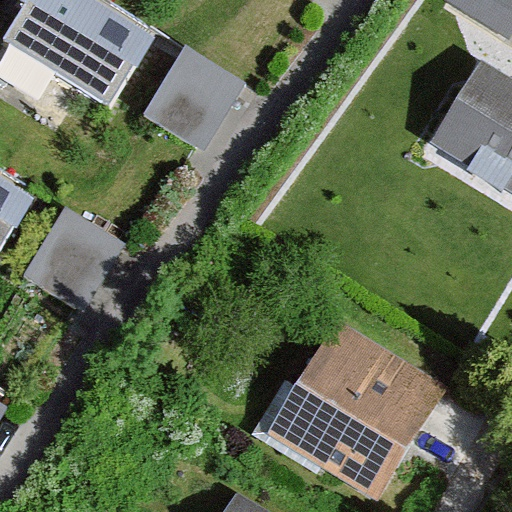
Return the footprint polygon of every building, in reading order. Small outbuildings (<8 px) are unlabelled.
[(134,77),(153,46),(76,0),(12,0),(11,3),(24,10),(3,46),(108,110),(130,74),(134,77)] [(511,42),(511,0),(443,0),(441,5),(509,47),(511,42)] [(245,85),(185,51),(146,120),(206,154),(245,85)] [(511,87),(477,68),(424,157),(511,208),(511,87)] [(12,241),(31,210),(0,191),(0,249),(7,238),(12,241)] [(125,247),(66,213),(25,283),(84,317),(125,247)] [(448,392),(338,327),(270,439),(380,505),(448,392)] [(237,511),(267,511),(246,499),(237,511)]
